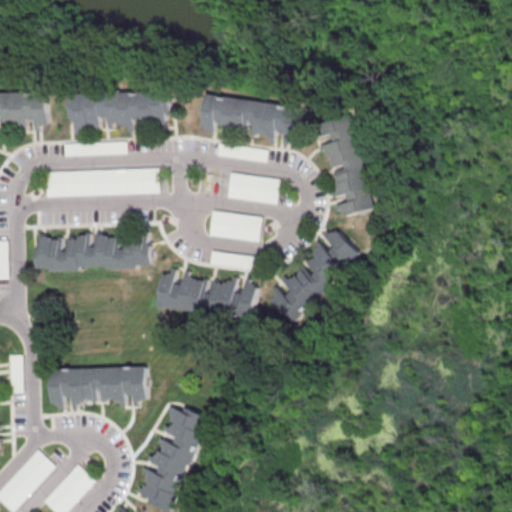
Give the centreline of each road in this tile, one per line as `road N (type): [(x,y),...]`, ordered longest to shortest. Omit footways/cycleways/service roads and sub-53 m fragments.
road 1 (residential): [(16,208),(181,203),(198,240),(261,249),(275,244),(306,201),(294,177),(279,171),(201,161),(31,170),(16,190),(18,309)]
road 2 (residential): [(18,309),(31,344),(36,437),(0,478),(107,481),(112,460),(91,438),(36,437)]
